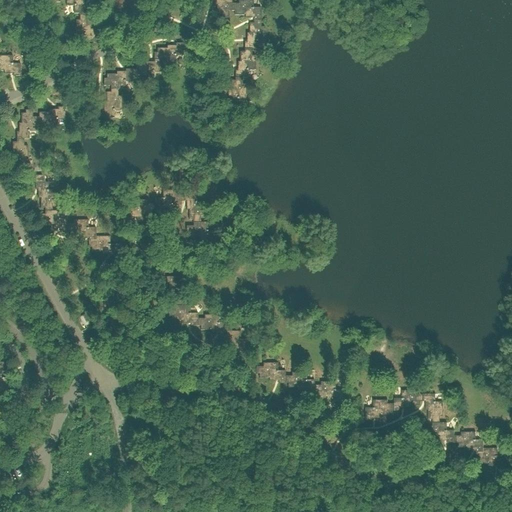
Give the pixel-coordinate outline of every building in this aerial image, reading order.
[(44,0),(45,3),(59,3),(59,0),(65,0),(66,6),(73,6),(73,14),(79,14),(79,20),(75,20),(75,35),(83,35),(83,42),(96,42),(96,35),(93,35),(93,26),(91,26),(91,16),(86,16),(86,6),(84,6),(83,0),(44,0)] [(213,0),(214,5),(216,5),(216,15),(221,15),(221,18),(228,18),(228,11),(234,11),(234,15),(244,15),(244,18),(253,18),(253,23),(249,23),(249,33),(246,33),(246,42),(244,42),(244,52),(240,52),(240,62),(237,62),(237,70),(235,70),(235,80),(230,81),(230,90),(228,90),(228,99),(225,99),(225,107),(238,107),(238,99),(246,99),(246,84),(242,84),(242,78),(247,78),(247,70),(255,70),(255,55),(251,56),(251,49),(257,49),(257,41),(264,41),(264,27),(261,27),(260,8),(253,8),(253,0),(238,0),(238,4),(232,4),(231,0),(213,0)] [(183,56),(183,43),(175,43),(175,46),(167,46),(167,48),(157,48),(157,53),(154,53),(154,62),(145,62),(145,65),(135,65),(135,69),(125,69),(125,71),(116,71),(116,74),(106,74),(106,78),(103,78),(103,86),(110,86),(110,92),(106,92),(106,102),(103,102),(103,111),(101,111),(101,118),(114,118),(114,111),(121,111),(121,96),(118,96),(118,89),(125,89),(125,82),(133,82),(133,76),(139,76),(139,80),(153,80),(153,72),(161,72),(161,64),(175,63),(175,56),(183,56)] [(0,70),(3,71),(3,74),(12,74),(12,76),(20,76),(20,63),(12,63),(12,56),(0,55),(0,70)] [(65,120),(64,107),(57,107),(57,109),(48,110),(48,112),(39,113),(39,117),(33,117),(32,110),(25,110),(25,113),(21,114),(21,123),(18,123),(19,132),(16,132),(16,142),(12,142),(12,152),(10,152),(10,161),(7,161),(7,168),(20,168),(20,160),(27,160),(27,146),(24,146),(24,139),(29,139),(29,132),(36,131),(36,124),(43,124),(43,128),(57,127),(57,120),(65,120)] [(44,182),(44,176),(35,176),(35,190),(37,190),(37,198),(40,198),(40,208),(44,208),(44,214),(37,214),(37,222),(40,222),(40,226),(50,226),(50,228),(59,228),(59,231),(69,231),(69,235),(79,235),(79,238),(87,238),(87,247),(90,247),(90,252),(100,252),(100,254),(109,254),(109,257),(116,257),(116,244),(109,244),(109,236),(95,236),(95,228),(87,228),(87,220),(73,220),(73,224),(66,224),(66,218),(59,218),(59,211),(52,211),(52,204),(55,204),(55,190),(48,190),(48,182),(44,182)] [(177,194),(177,190),(162,191),(162,198),(154,198),(155,203),(148,203),(148,200),(133,200),(133,207),(126,208),(126,220),(133,220),(133,218),(142,218),(142,215),(152,215),(152,211),(162,211),(162,208),(171,208),(171,206),(181,206),(181,201),(186,201),(186,210),(188,210),(189,220),(193,220),(193,226),(186,226),(186,233),(189,233),(189,238),(199,238),(199,240),(208,240),(208,243),(215,243),(215,230),(208,230),(208,222),(200,222),(200,216),(204,216),(204,201),(196,201),(196,194),(177,194)] [(179,277),(166,277),(166,284),(168,284),(168,293),(171,293),(171,303),(175,303),(175,309),(168,309),(168,316),(171,317),(171,321),(181,321),(181,323),(190,323),(190,326),(200,326),(200,330),(210,330),(210,333),(219,333),(219,342),(222,342),(222,347),(232,347),(232,349),(241,349),(240,352),(248,352),(248,339),(240,339),(240,331),(226,331),(226,323),(219,323),(219,315),(204,315),(204,318),(197,318),(197,313),(190,313),(190,306),(183,305),(183,299),(186,299),(186,284),(179,284),(179,277)] [(277,363),(263,363),(263,367),(256,367),(256,374),(259,374),(259,378),(269,378),(269,381),(277,381),(277,383),(287,383),(288,388),(297,388),(297,390),(306,390),(306,393),(316,393),(316,397),(326,397),(326,400),(335,400),(335,402),(342,402),(342,389),(335,389),(335,382),(320,382),(320,385),(314,385),(314,380),(306,380),(306,372),(291,372),(291,376),(285,376),(285,371),(277,371),(277,363)] [(416,395),(416,391),(401,391),(401,399),(394,399),(394,404),(387,404),(387,401),(373,401),(373,408),(365,408),(365,421),(373,421),(373,418),(382,418),(381,416),(391,416),(391,411),(401,411),(401,409),(410,409),(410,406),(420,406),(420,402),(425,402),(425,411),(428,411),(428,421),(432,421),(432,427),(425,427),(425,434),(428,434),(428,438),(438,438),(438,441),(447,441),(447,443),(457,443),(457,448),(467,448),(467,450),(476,450),(476,460),(479,460),(479,464),(489,464),(489,466),(498,466),(498,469),(505,469),(505,456),(497,456),(497,449),(483,449),(483,440),(475,440),(475,432),(461,432),(461,436),(454,436),(454,431),(447,431),(447,423),(440,423),(439,417),(443,417),(443,402),(435,402),(435,394),(416,395)]
